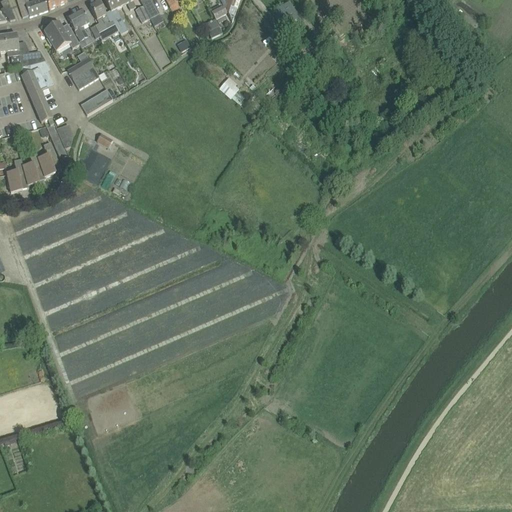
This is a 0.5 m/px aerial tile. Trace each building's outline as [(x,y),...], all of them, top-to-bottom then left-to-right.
[(29,19),(47,13),(44,3),(43,0),(41,1),(41,0),(40,0),(25,5),(24,0),(23,0),(19,0),(16,1),(22,19),(29,17),(29,19)] [(45,0),(49,11),(66,4),(64,0),(45,0)] [(120,36),(127,33),(119,17),(116,11),(121,9),(117,0),(107,0),(104,2),(109,10),(113,20),(115,23),(113,24),(115,27),(117,31),(118,34),(120,36)] [(117,0),(121,9),(127,6),(129,12),(135,9),(130,0),(117,0)] [(138,0),(140,3),(143,9),(149,21),(153,28),(162,24),(158,16),(149,0),(138,0)] [(165,0),(170,9),(180,3),(178,0),(165,0)] [(225,13),(231,25),(239,0),(229,0),(229,2),(225,13)] [(9,22),(16,21),(6,1),(0,4),(0,5),(3,10),(0,11),(9,22)] [(98,4),(89,9),(94,18),(96,22),(98,26),(94,28),(98,35),(108,30),(112,37),(118,34),(117,31),(115,27),(113,24),(110,25),(103,13),(98,4)] [(272,16),(286,35),(303,24),(289,4),(272,16)] [(210,12),(216,22),(217,26),(227,21),(225,17),(220,7),(210,12)] [(143,9),(135,12),(142,25),(149,21),(143,9)] [(81,11),(66,19),(79,43),(88,39),(82,29),(88,25),(86,20),(82,13),(81,11)] [(68,28),(62,32),(58,24),(43,33),(47,40),(46,41),(50,48),(51,47),(55,54),(69,46),(71,51),(79,46),(68,28)] [(100,38),(94,28),(90,30),(95,41),(100,38)] [(211,40),(221,35),(218,28),(208,33),(211,40)] [(16,36),(4,38),(6,54),(7,59),(19,57),(16,36)] [(180,50),(177,51),(179,55),(190,49),(185,41),(177,45),(180,50)] [(283,44),(275,51),(290,69),(298,62),(283,44)] [(39,54),(24,56),(25,62),(26,67),(44,63),(39,54)] [(66,72),(72,81),(77,78),(92,69),(87,60),(66,72)] [(19,70),(20,70),(20,71),(23,77),(21,78),(38,118),(41,125),(43,124),(45,128),(64,171),(72,168),(65,151),(56,132),(40,93),(53,87),(47,74),(50,73),(44,63),(26,67),(19,70)] [(92,69),(87,72),(94,83),(99,80),(92,69)] [(88,86),(94,83),(87,72),(82,75),(88,86)] [(83,89),(88,86),(82,75),(77,78),(83,89)] [(83,89),(77,78),(72,81),(78,92),(83,89)] [(231,100),(237,105),(238,106),(244,100),(237,93),(238,91),(234,87),(236,86),(228,79),(219,90),(218,91),(220,92),(221,93),(223,95),(223,94),(224,95),(224,96),(230,101),(231,100)] [(112,83),(104,88),(106,92),(108,94),(111,92),(116,89),(112,83)] [(106,92),(101,95),(107,105),(112,102),(110,98),(108,94),(106,92)] [(108,94),(110,98),(112,102),(116,100),(113,96),(111,92),(108,94)] [(101,95),(96,98),(102,108),(107,105),(101,95)] [(97,111),(102,108),(96,98),(90,101),(97,111)] [(90,101),(85,104),(91,115),(94,113),(97,111),(90,101)] [(91,115),(85,104),(80,107),(87,118),(91,115)] [(68,127),(56,132),(65,151),(69,150),(73,138),(68,127)] [(42,140),(48,137),(45,129),(38,132),(42,140)] [(29,137),(22,136),(20,143),(26,144),(29,137)] [(107,149),(111,142),(101,136),(96,143),(107,149)] [(45,158),(38,160),(44,179),(50,177),(55,176),(54,174),(61,172),(50,145),(43,147),(46,155),(45,158)] [(30,166),(23,168),(28,188),(38,185),(38,183),(45,181),(44,179),(38,160),(36,154),(28,156),(31,164),(30,166)] [(130,166),(143,172),(148,163),(135,156),(130,166)] [(14,173),(6,175),(10,195),(16,194),(21,193),(21,191),(28,189),(28,188),(23,168),(21,161),(13,163),(15,171),(14,173)] [(0,505),(62,476),(46,442),(34,447),(31,442),(0,456),(0,505)]
